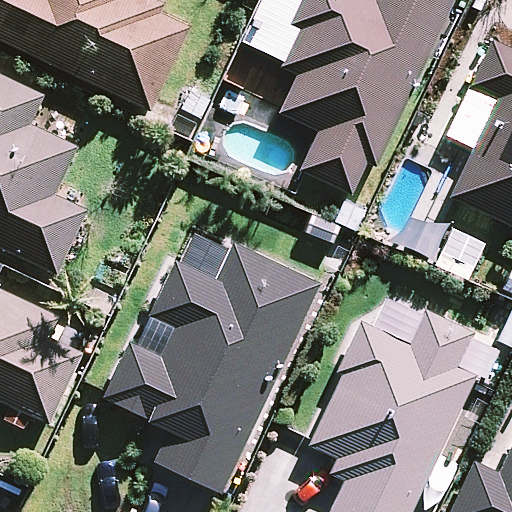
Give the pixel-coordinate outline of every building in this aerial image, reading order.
[(0,0),(0,48),(144,118),(185,33),(157,20),(162,10),(141,0),(0,0)] [(370,171),(449,0),(370,0),(369,0),(299,0),(285,31),(294,35),(277,72),(293,80),(275,118),(314,136),(296,175),(345,198),(360,166),(370,171)] [(511,232),(511,55),(486,44),(464,91),(490,103),(467,150),(444,200),(511,232)] [(0,254),(53,280),(84,215),(52,199),(75,152),(28,130),(42,101),(0,80),(0,254)] [(490,103),(464,91),(441,138),(467,150),(490,103)] [(488,234),(456,219),(438,257),(470,272),(488,234)] [(149,465),(215,496),(217,491),(313,287),(228,247),(210,285),(170,266),(144,321),(169,332),(156,359),(128,346),(106,394),(101,404),(140,423),(139,425),(162,436),(149,465)] [(511,264),(496,293),(511,300),(511,264)] [(0,406),(46,429),(80,359),(43,341),(53,322),(0,297),(0,406)] [(511,306),(490,348),(511,359),(511,306)] [(408,511),(470,379),(452,370),(468,336),(420,314),(404,348),(355,325),(331,377),(336,379),(307,442),(303,449),(331,461),(323,478),(338,484),(325,511),(408,511)] [(511,511),(511,436),(493,475),(470,464),(446,511),(511,511)]
